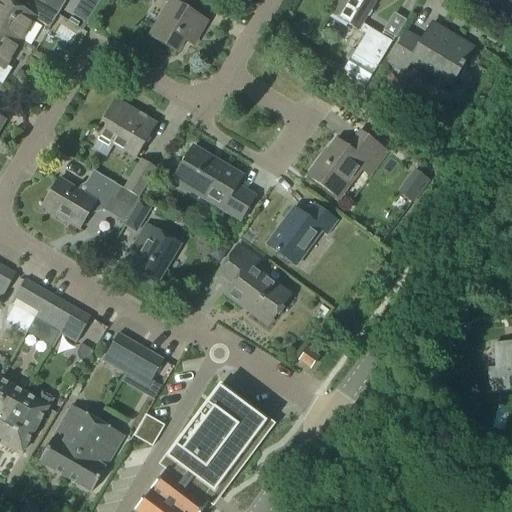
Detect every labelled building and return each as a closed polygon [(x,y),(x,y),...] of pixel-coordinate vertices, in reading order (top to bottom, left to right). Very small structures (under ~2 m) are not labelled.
[(0,0),(0,33),(18,44),(33,20),(49,29),(56,16),(32,2),(28,0),(14,0),(11,6),(0,0)] [(33,0),(32,2),(56,16),(66,0),(33,0)] [(81,0),(80,0),(73,12),(87,21),(94,8),(81,0)] [(329,15),(357,31),(375,0),(331,0),(331,2),(332,6),(334,7),(329,15)] [(207,24),(170,2),(152,34),(179,50),(186,38),(195,43),(207,24)] [(447,86),(447,85),(471,48),(432,24),(420,42),(405,33),(387,62),(403,72),(409,62),(447,86)] [(391,43),(368,30),(364,35),(342,72),(366,86),(391,43)] [(18,44),(0,33),(0,84),(2,86),(9,72),(4,69),(18,44)] [(51,80),(58,69),(47,63),(44,68),(46,77),(51,80)] [(99,139),(92,150),(105,158),(112,147),(136,160),(156,126),(115,102),(94,136),(99,139)] [(306,178),(334,199),(357,169),(367,177),(385,154),(358,134),(346,150),(335,141),(320,161),(319,160),(306,178)] [(193,150),(173,184),(240,224),(254,199),(236,188),(242,178),(193,150)] [(139,161),(121,190),(138,200),(156,171),(139,161)] [(398,193),(412,203),(427,182),(414,172),(398,193)] [(102,212),(110,199),(113,201),(120,189),(93,173),(86,185),(90,187),(85,197),(58,181),(41,209),(78,231),(93,206),(102,212)] [(138,200),(120,189),(113,201),(113,202),(122,207),(114,220),(124,226),(131,213),(138,200)] [(140,204),(125,228),(135,234),(150,210),(140,204)] [(293,211),(266,247),(295,268),(321,232),(326,236),(335,223),(313,208),(304,220),(293,211)] [(129,269),(157,286),(180,248),(146,228),(135,247),(141,250),(129,269)] [(218,262),(224,252),(214,246),(211,251),(213,259),(218,262)] [(251,314),(267,326),(287,298),(252,272),(259,263),(237,248),(218,275),(233,286),(229,292),(253,310),(251,314)] [(0,268),(0,300),(0,301),(14,277),(0,268)] [(34,320),(48,297),(25,283),(11,307),(34,320)] [(48,297),(34,320),(58,334),(72,311),(48,297)] [(72,311),(58,334),(76,344),(89,321),(72,311)] [(128,370),(140,349),(118,336),(105,357),(128,370)] [(495,370),(487,370),(488,392),(511,390),(511,344),(493,346),(495,370)] [(92,354),(80,346),(79,348),(78,351),(78,352),(76,352),(76,358),(78,364),(80,363),(82,365),(85,367),(92,354)] [(281,359),(291,370),(305,359),(295,347),(281,359)] [(140,349),(128,370),(150,383),(162,362),(140,349)] [(309,353),(301,364),(309,370),(317,359),(309,353)] [(0,433),(23,394),(0,381),(0,433)] [(164,471),(134,511),(201,511),(207,505),(202,501),(209,492),(211,493),(212,493),(213,493),(214,493),(214,492),(264,425),(264,424),(264,423),(264,422),(263,422),(220,390),(220,389),(219,389),(218,389),(217,390),(167,458),(167,459),(167,460),(176,467),(169,475),(164,471)] [(0,441),(22,454),(52,401),(42,396),(38,403),(23,394),(0,433),(0,441)] [(511,400),(511,401),(502,436),(511,438),(511,400)] [(64,479),(97,423),(70,408),(38,463),(64,479)] [(151,448),(152,448),(163,428),(163,427),(145,416),(133,437),(151,448)] [(97,423),(64,479),(91,494),(123,439),(97,423)]
